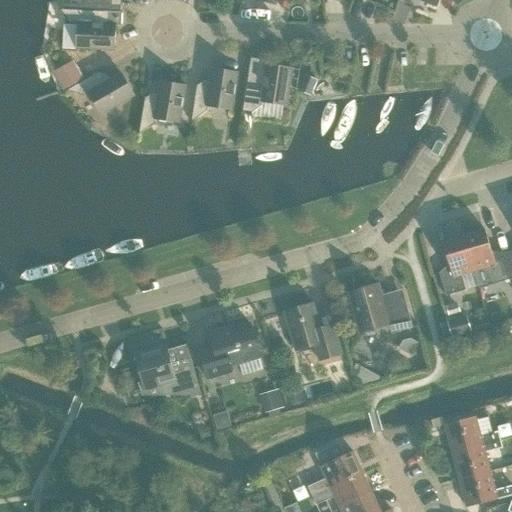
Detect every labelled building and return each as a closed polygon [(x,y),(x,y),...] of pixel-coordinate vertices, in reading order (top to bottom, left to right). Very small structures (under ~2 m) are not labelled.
[(122,11),(59,9),(72,23),(78,23),(76,48),(114,50),(115,25),(121,25),(122,11)] [(263,59),(251,57),(243,111),(252,112),(261,106),(262,101),(286,105),(292,68),(262,63),(263,59)] [(84,79),(73,61),(54,72),(65,90),(84,79)] [(232,109),(237,72),(212,68),(209,86),(197,84),(191,121),(206,110),(207,106),(232,109)] [(106,81),(99,71),(67,90),(85,95),(89,93),(102,114),(134,95),(121,72),(106,81)] [(180,122),(186,85),(160,81),(157,98),(145,96),(139,134),(154,123),(155,118),(180,122)] [(491,284),(511,278),(511,258),(510,252),(493,257),(485,230),(464,236),(474,271),(486,267),(491,284)] [(439,272),(445,295),(466,289),(462,275),(474,271),(464,236),(443,243),(450,268),(439,272)] [(381,295),(378,284),(349,292),(360,332),(398,321),(401,331),(413,327),(408,308),(396,311),(391,292),(381,295)] [(320,328),(313,302),(284,311),(295,350),(314,344),(319,360),(342,353),(333,324),(320,328)] [(460,313),(457,302),(446,306),(449,316),(460,313)] [(472,331),(467,315),(448,321),(452,337),(472,331)] [(260,357),(250,323),(225,330),(224,328),(209,332),(214,346),(199,350),(208,378),(223,374),(221,368),(260,357)] [(187,344),(168,350),(167,344),(134,353),(142,382),(138,383),(142,395),(202,396),(187,344)] [(303,402),(299,388),(287,391),(291,406),(303,402)] [(284,408),(279,391),(267,394),(268,398),(261,400),(265,413),(284,408)] [(452,452),(501,439),(498,431),(481,435),(476,416),(445,424),(452,452)] [(460,479),(490,471),(485,452),(503,447),(501,439),(452,452),(460,479)] [(308,486),(312,495),(362,472),(353,451),(345,454),(340,442),(316,453),(321,465),(326,477),(308,486)] [(511,485),(495,490),(490,471),(460,479),(467,507),(511,494),(511,485)] [(335,496),(340,507),(372,493),(362,472),(312,495),(316,504),(335,496)] [(381,511),(372,493),(340,507),(342,511),(381,511)]
